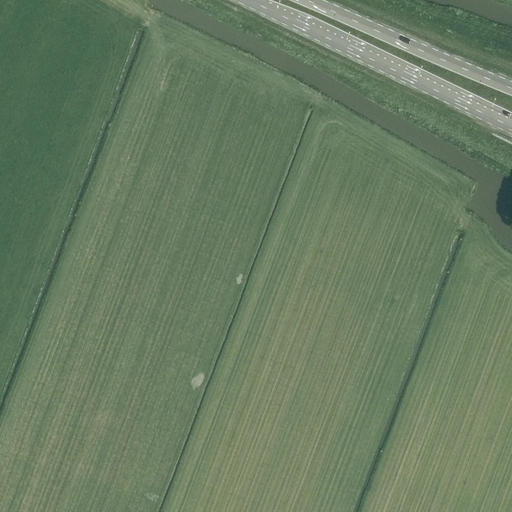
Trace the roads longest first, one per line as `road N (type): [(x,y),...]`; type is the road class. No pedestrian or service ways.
road 1 (trunk): [(244,0),(511,127)]
road 2 (trunk): [(511,87),(309,0)]
